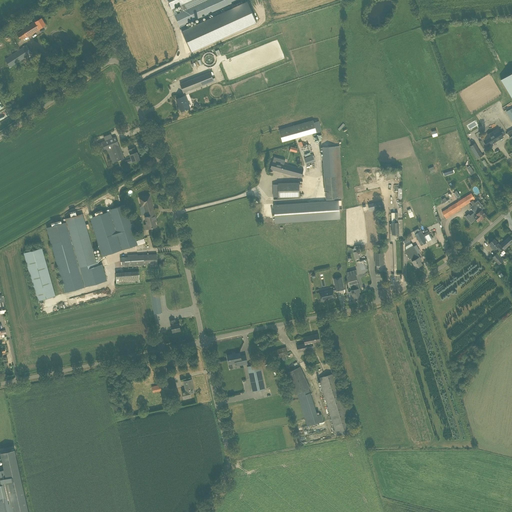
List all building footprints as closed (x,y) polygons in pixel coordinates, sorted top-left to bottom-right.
[(167,0),(182,31),(191,52),(256,22),(257,22),(247,1),(247,2),(243,4),(241,1),(232,5),(233,8),(225,12),(224,10),(232,7),(231,5),(220,10),(221,12),(223,11),(223,12),(191,27),(185,15),(217,0),(167,0)] [(17,34),(18,36),(21,40),(27,36),(39,28),(40,28),(46,25),(41,18),(35,22),(23,29),(17,34)] [(10,67),(32,53),(27,45),(5,59),(10,67)] [(213,81),(210,72),(180,84),(183,93),(200,86),(213,81)] [(511,72),(501,80),(511,98),(511,72)] [(190,108),(185,96),(176,99),(181,111),(190,108)] [(282,142),(316,132),(313,120),(279,130),(282,142)] [(503,137),(502,136),(499,130),(479,142),(483,149),(503,137)] [(107,150),(108,153),(112,163),(124,159),(116,137),(113,138),(111,134),(104,136),(105,141),(97,143),(101,153),(107,150)] [(475,143),(469,146),(477,159),(482,155),(475,143)] [(339,146),(335,146),(322,147),(324,178),(326,201),(274,205),(274,217),(275,223),(340,218),(339,212),(339,209),(342,209),(342,200),(334,201),(334,199),(342,198),(339,146)] [(134,148),(130,149),(128,150),(131,158),(127,160),(128,164),(139,159),(137,152),(136,152),(134,148)] [(306,164),(314,161),(312,156),(304,159),(306,164)] [(285,160),(274,157),(270,169),(301,179),(303,170),(283,165),(285,160)] [(278,183),(278,192),(273,193),(273,197),(278,197),(278,198),(299,197),(299,182),(278,183)] [(470,202),(473,205),(475,202),(473,200),(475,199),(471,193),(469,194),(448,207),(448,208),(446,208),(442,211),(446,217),(448,215),(449,217),(460,210),(461,209),(460,208),(470,202)] [(145,217),(148,229),(156,226),(154,218),(156,218),(150,195),(139,198),(142,206),(144,205),(147,216),(145,217)] [(369,211),(382,208),(381,201),(368,204),(369,211)] [(481,209),(475,202),(473,205),(477,210),(474,212),(470,216),(469,214),(465,216),(471,223),(475,219),(478,222),(480,219),(481,220),(486,215),(481,210),(481,209)] [(109,211),(122,250),(145,242),(143,234),(134,237),(125,205),(109,210),(109,211)] [(109,211),(96,216),(95,214),(93,215),(93,217),(90,217),(102,256),(122,250),(109,211)] [(97,266),(96,262),(83,214),(77,216),(76,213),(70,215),(71,217),(65,219),(66,222),(47,228),(65,293),(107,281),(102,264),(97,266)] [(418,228),(413,231),(421,245),(427,242),(420,230),(420,231),(418,228)] [(491,247),(493,250),(496,247),(500,251),(503,248),(504,249),(511,241),(511,240),(509,237),(500,245),(500,246),(499,245),(494,239),(489,243),(492,246),(491,247)] [(410,258),(416,268),(422,264),(420,261),(421,260),(419,257),(413,246),(406,250),(406,253),(409,259),(410,258)] [(24,253),(37,301),(55,296),(42,248),(24,253)] [(383,252),(378,253),(375,253),(375,265),(383,264),(383,252)] [(492,257),(499,264),(503,261),(496,253),(492,257)] [(148,256),(148,254),(137,255),(137,254),(129,255),(129,257),(120,258),(121,266),(122,266),(125,266),(125,269),(149,267),(158,267),(158,266),(157,256),(157,255),(148,256)] [(139,271),(116,273),(117,283),(139,281),(139,271)] [(348,281),(351,291),(348,292),(349,296),(352,296),(353,298),(360,296),(359,292),(360,292),(359,288),(355,289),(353,284),(357,283),(355,275),(350,276),(347,277),(348,281)] [(343,289),(340,277),(334,278),(336,290),(343,289)] [(159,289),(151,290),(154,314),(162,313),(159,289)] [(321,301),(334,298),(332,290),(319,292),(321,301)] [(165,303),(161,303),(163,315),(170,314),(169,308),(166,308),(165,303)] [(174,320),(170,320),(171,325),(172,332),(180,330),(179,323),(175,324),(174,320)] [(303,337),(305,344),(297,345),(298,352),(314,349),(313,344),(320,342),(318,334),(303,337)] [(275,358),(288,355),(286,347),(269,351),(271,356),(274,355),(275,358)] [(240,353),(227,355),(229,364),(235,363),(236,366),(243,365),(243,364),(247,363),(245,355),(240,356),(240,353)] [(265,388),(260,364),(247,367),(252,391),(265,388)] [(297,394),(305,419),(318,415),(309,388),(310,388),(300,366),(285,373),(295,395),(297,394)] [(334,373),(318,377),(336,436),(352,431),(334,373)] [(184,381),(185,390),(181,391),(183,400),(191,398),(190,393),(194,392),(191,379),(184,381)] [(321,414),(318,415),(305,419),(307,426),(323,421),(321,414)] [(0,511),(27,511),(14,450),(1,453),(0,452),(0,511)]
